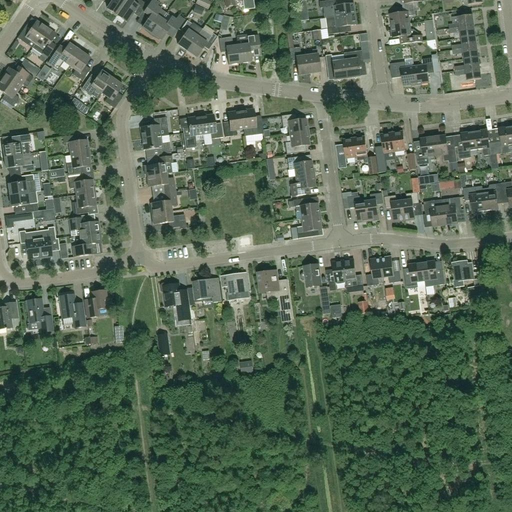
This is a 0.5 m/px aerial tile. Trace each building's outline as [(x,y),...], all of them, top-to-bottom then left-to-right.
[(107,9),(117,16),(127,0),(113,0),(107,9)] [(128,0),(127,0),(117,16),(127,23),(133,14),(138,17),(146,5),(139,0),(136,0),(134,4),(128,0)] [(152,0),(136,23),(143,27),(142,28),(144,29),(144,30),(144,31),(148,35),(150,36),(162,20),(166,14),(157,7),(159,4),(152,0)] [(208,10),(211,3),(205,0),(196,0),(195,4),(208,10)] [(225,0),(226,7),(235,6),(234,1),(241,0),(242,0),(244,10),(254,9),(253,0),(225,0)] [(334,18),(354,15),(353,4),(336,6),(335,1),(319,3),(320,9),(329,8),(329,13),(334,12),(334,18)] [(390,15),(391,27),(410,24),(409,17),(416,16),(415,11),(419,11),(418,3),(402,5),(403,13),(390,15)] [(356,25),(354,15),(334,18),(325,19),(327,35),(339,34),(339,28),(356,25)] [(449,29),(474,26),(472,15),(458,17),(459,24),(449,25),(449,29)] [(167,24),(162,20),(150,36),(153,38),(158,40),(158,41),(159,41),(159,40),(161,41),(166,34),(172,39),(185,21),(178,16),(175,21),(171,18),(167,24)] [(185,35),(177,45),(187,52),(202,30),(193,23),(192,25),(187,21),(180,31),(185,35)] [(30,41),(35,44),(46,29),(36,22),(31,30),(26,26),(17,39),(27,45),(30,41)] [(411,30),(410,24),(391,27),(392,31),(390,31),(390,38),(393,38),(400,38),(401,45),(423,42),(422,36),(419,37),(418,34),(414,30),(411,30)] [(474,26),(449,29),(450,34),(460,32),(461,38),(475,37),(474,26)] [(56,35),(46,29),(35,44),(32,49),(47,59),(55,47),(50,43),(56,35)] [(211,36),(202,30),(187,52),(196,58),(204,48),(208,51),(218,38),(213,34),(211,36)] [(313,41),(321,40),(320,30),(311,31),(313,41)] [(236,37),(237,46),(240,64),(251,63),(250,58),(261,56),(258,36),(248,38),(247,35),(236,37)] [(228,66),(240,64),(237,46),(232,47),(231,37),(225,38),(225,39),(219,40),(221,54),(227,53),(228,66)] [(475,37),(461,38),(462,45),(451,46),(452,51),(477,47),(475,37)] [(63,62),(68,66),(69,67),(79,52),(69,44),(64,52),(59,48),(48,64),(58,71),(63,62)] [(464,60),(478,58),(477,47),(452,51),(453,55),(463,53),(464,60)] [(300,48),(295,49),(289,49),(291,62),(296,61),(298,76),(309,74),(307,57),(301,57),(300,48)] [(307,57),(309,74),(320,73),(317,50),(312,51),(313,56),(307,57)] [(90,59),(79,52),(69,67),(75,71),(72,75),(82,82),(90,70),(85,66),(90,59)] [(343,54),(344,61),(347,79),(359,77),(357,65),(363,64),(361,52),(343,54)] [(334,81),(347,79),(344,61),(332,63),(331,56),(325,57),(327,69),(332,68),(334,81)] [(455,72),(480,68),(478,58),(464,60),(465,66),(454,67),(455,72)] [(405,60),(406,63),(390,65),(392,79),(402,78),(403,87),(416,85),(414,67),(413,59),(405,60)] [(414,67),(416,85),(429,83),(428,74),(434,73),(432,59),(421,60),(422,66),(414,67)] [(480,68),(455,72),(456,76),(466,74),(467,81),(481,79),(480,68)] [(9,69),(2,78),(19,90),(22,85),(27,88),(33,78),(22,70),(19,75),(9,69)] [(102,94),(112,79),(101,72),(96,79),(91,75),(81,89),(91,96),(92,96),(98,100),(102,94)] [(15,95),(19,90),(2,78),(0,81),(0,91),(5,95),(2,100),(13,108),(19,99),(15,95)] [(112,79),(102,94),(108,98),(104,102),(114,109),(123,97),(118,94),(122,87),(112,79)] [(160,102),(154,98),(151,103),(157,106),(160,102)] [(263,135),(261,119),(261,116),(255,117),(254,110),(241,112),(243,130),(244,137),(263,135)] [(243,130),(241,112),(228,114),(229,123),(223,124),(225,138),(236,136),(236,131),(243,130)] [(290,135),(308,133),(306,120),(297,122),(296,115),(281,117),(283,129),(289,128),(290,135)] [(213,116),(200,117),(203,135),(210,134),(211,140),(223,138),(221,124),(215,125),(213,116)] [(204,141),(203,135),(200,117),(187,119),(189,128),(182,129),(185,150),(197,148),(196,142),(204,141)] [(140,128),(142,140),(161,137),(168,136),(167,129),(166,118),(153,120),(154,126),(140,128)] [(511,145),(511,127),(500,129),(502,142),(495,143),(497,155),(509,154),(508,146),(511,145)] [(488,131),(475,133),(477,151),(483,150),(484,157),(497,155),(495,143),(490,143),(488,131)] [(309,146),(308,133),(290,135),(291,143),(285,144),(286,155),(306,153),(306,147),(309,146)] [(393,134),(395,153),(406,151),(403,133),(393,134)] [(471,152),(477,151),(475,133),(462,135),(464,147),(457,148),(459,160),(472,159),(471,152)] [(395,153),(393,134),(381,136),(383,149),(377,150),(378,163),(385,162),(384,154),(395,153)] [(71,156),(88,154),(87,141),(78,142),(77,136),(63,138),(63,144),(69,143),(71,156)] [(3,146),(4,158),(22,155),(29,154),(28,143),(30,143),(30,137),(15,139),(16,145),(3,146)] [(162,144),(161,137),(142,140),(143,151),(157,149),(158,155),(171,154),(169,143),(162,144)] [(433,139),(436,156),(444,155),(445,162),(449,162),(450,164),(457,163),(455,148),(448,149),(446,137),(433,139)] [(368,160),(368,156),(365,138),(354,139),(357,158),(358,162),(364,161),(364,164),(366,165),(369,165),(370,176),(378,175),(376,159),(368,160)] [(346,159),(357,158),(354,139),(343,141),(345,154),(337,155),(338,169),(347,168),(346,159)] [(428,157),(436,156),(433,139),(421,140),(423,153),(417,154),(418,166),(429,164),(428,157)] [(6,169),(20,167),(20,173),(34,171),(33,165),(31,165),(29,154),(22,155),(4,158),(6,169)] [(88,154),(71,156),(72,163),(66,164),(68,176),(82,174),(82,168),(90,166),(88,154)] [(417,169),(415,154),(407,155),(409,171),(417,169)] [(147,177),(167,175),(166,169),(168,169),(171,166),(170,163),(171,163),(170,157),(160,158),(160,164),(143,167),(144,175),(146,175),(147,177)] [(295,170),(296,178),(313,175),(312,162),(302,163),(301,157),(287,159),(289,171),(295,170)] [(194,170),(193,160),(186,161),(187,171),(194,170)] [(8,185),(9,196),(27,194),(35,193),(33,175),(21,177),(22,183),(8,185)] [(164,194),(175,192),(173,179),(167,180),(167,175),(147,177),(148,188),(163,186),(164,194)] [(313,175),(296,178),(297,185),(291,186),(292,198),(310,195),(309,189),(315,188),(313,175)] [(76,196),(94,193),(92,181),(83,182),(83,176),(68,178),(70,190),(75,189),(76,196)] [(456,180),(441,180),(441,189),(456,189),(456,180)] [(511,183),(501,185),(503,197),(509,196),(511,209),(511,208),(511,183)] [(482,187),(485,212),(499,210),(498,200),(503,200),(503,197),(501,185),(490,186),(489,189),(483,190),(482,187)] [(485,212),(482,187),(463,190),(465,202),(471,201),(473,214),(485,212)] [(152,215),(172,212),(171,207),(177,206),(175,192),(164,194),(165,202),(150,204),(152,215)] [(27,194),(9,196),(11,208),(25,206),(26,214),(38,212),(35,193),(27,194)] [(94,193),(76,196),(77,203),(72,204),(73,216),(88,214),(87,208),(96,206),(94,193)] [(369,222),(366,202),(361,202),(360,197),(348,198),(348,193),(342,194),(344,210),(356,208),(358,224),(369,222)] [(402,202),(405,221),(415,220),(413,205),(419,204),(418,193),(406,195),(407,201),(402,202)] [(366,202),(369,222),(379,221),(377,206),(383,205),(382,194),(370,195),(371,201),(366,202)] [(405,221),(402,202),(397,202),(396,196),(384,198),(386,209),(392,208),(394,223),(405,221)] [(442,201),(443,208),(446,226),(458,224),(456,212),(461,211),(460,198),(442,201)] [(302,220),(319,218),(317,204),(308,206),(307,200),(293,202),(294,208),(297,208),(297,213),(301,213),(302,220)] [(442,201),(424,203),(426,215),(432,215),(433,227),(446,226),(443,208),(442,201)] [(172,212),(152,215),(153,225),(168,223),(169,229),(180,228),(180,230),(186,229),(185,221),(179,222),(178,216),(172,217),(172,212)] [(41,223),(55,223),(55,214),(41,214),(41,223)] [(321,230),(319,218),(302,220),(303,228),(297,228),(298,240),(313,238),(312,232),(321,230)] [(76,236),(79,236),(99,233),(98,222),(82,225),(81,219),(69,220),(70,226),(72,226),(73,231),(75,231),(76,236)] [(48,229),(48,231),(37,233),(40,258),(52,256),(50,241),(56,240),(54,228),(48,229)] [(37,233),(25,234),(25,232),(19,233),(20,245),(26,244),(29,260),(40,258),(37,233)] [(101,244),(99,233),(79,236),(80,240),(77,241),(78,247),(73,247),(74,256),(93,253),(92,245),(101,244)] [(52,246),(56,261),(62,260),(59,245),(52,246)] [(392,257),(381,259),(384,278),(389,278),(390,284),(401,282),(400,271),(394,272),(392,257)] [(384,278),(381,259),(370,260),(372,275),(366,276),(368,287),(379,285),(379,279),(384,278)] [(343,262),(346,281),(347,288),(357,287),(358,288),(364,287),(362,275),(356,276),(354,260),(343,262)] [(346,281),(343,262),(333,263),(335,283),(329,284),(330,292),(337,291),(335,283),(346,281)] [(435,262),(422,263),(425,281),(426,287),(433,286),(445,284),(443,270),(437,271),(436,263),(435,262)] [(464,287),(463,280),(473,279),(471,264),(466,265),(466,262),(454,264),(456,281),(454,281),(455,288),(464,287)] [(425,281),(422,263),(409,265),(410,269),(404,270),(407,290),(418,288),(417,282),(425,281)] [(304,267),(305,273),(302,273),(301,275),(301,279),(303,281),(306,280),(307,288),(322,286),(319,265),(304,267)] [(287,280),(278,281),(277,271),(264,272),(264,274),(258,275),(260,293),(267,292),(268,301),(279,299),(282,323),(293,322),(287,280)] [(228,277),(223,278),(224,287),(229,286),(230,293),(228,294),(229,300),(237,299),(248,297),(248,292),(245,275),(228,277)] [(214,285),(213,279),(193,282),(195,298),(189,299),(189,298),(190,306),(196,306),(196,303),(204,302),(205,309),(214,308),(213,303),(222,302),(219,284),(214,285)] [(179,322),(192,320),(187,291),(180,292),(179,284),(171,285),(168,283),(162,284),(161,287),(161,292),(164,293),(166,308),(177,306),(179,322)] [(320,288),(322,304),(330,303),(327,287),(320,288)] [(468,289),(472,309),(485,307),(482,287),(468,289)] [(92,300),(85,301),(85,304),(87,319),(98,318),(109,316),(108,309),(105,291),(91,293),(92,300)] [(455,294),(448,297),(452,304),(459,301),(455,294)] [(76,305),(74,295),(59,297),(62,320),(72,318),(74,329),(86,327),(83,304),(76,305)] [(42,300),(26,302),(29,324),(40,323),(41,333),(53,332),(51,319),(45,320),(42,300)] [(367,302),(359,303),(360,315),(368,314),(367,302)] [(18,319),(16,303),(2,305),(3,308),(0,308),(0,329),(12,328),(11,320),(18,319)] [(331,307),(333,319),(343,317),(341,305),(331,307)] [(170,355),(168,341),(165,342),(165,335),(158,336),(161,356),(170,355)] [(97,338),(89,339),(90,346),(98,345),(97,338)] [(212,359),(212,351),(204,352),(204,359),(212,359)] [(252,364),(241,365),(242,377),(254,376),(252,364)]
